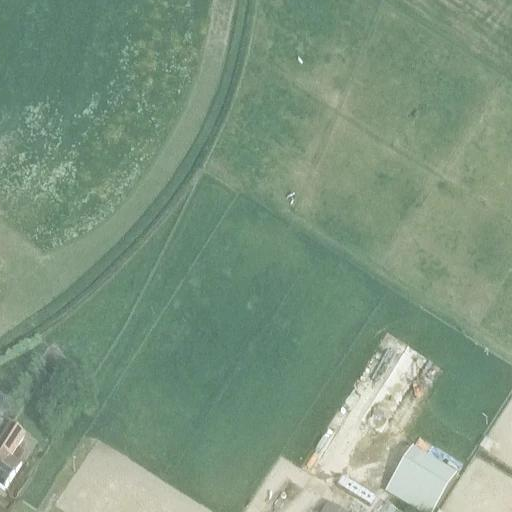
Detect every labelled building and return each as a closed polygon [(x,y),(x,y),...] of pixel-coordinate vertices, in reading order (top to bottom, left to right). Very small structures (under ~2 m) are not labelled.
[(413,331),(418,320),(405,312),(399,324),(413,331)] [(308,443),(307,443),(358,476),(423,376),(373,343),(367,352),(308,443)] [(21,466),(10,459),(24,437),(9,427),(0,441),(0,488),(5,492),(21,466)] [(379,468),(390,475),(403,455),(392,448),(379,468)] [(412,452),(386,493),(416,511),(434,511),(456,479),(412,452)] [(280,511),(287,502),(276,495),(265,511),(280,511)]
